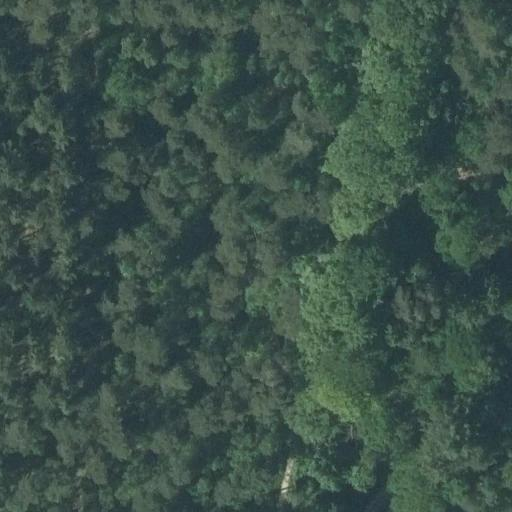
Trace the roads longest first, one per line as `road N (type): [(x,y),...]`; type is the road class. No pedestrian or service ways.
road 1 (track): [(265,511),(378,0)]
road 2 (track): [(86,0),(95,511)]
road 3 (track): [(369,511),(389,489),(415,483),(511,508)]
